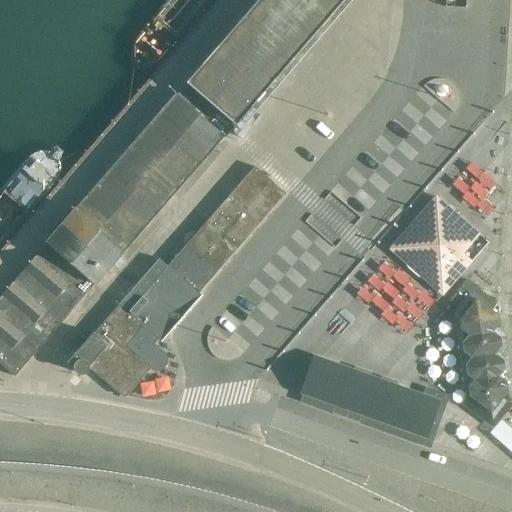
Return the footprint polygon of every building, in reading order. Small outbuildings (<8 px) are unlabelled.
[(229,133),(345,0),(258,0),(0,297),(0,364),(13,376),(220,137),(223,139),(229,133)] [(153,345),(157,340),(285,195),(254,168),(167,268),(158,260),(92,336),(68,364),(74,369),(76,373),(79,375),(83,375),(86,372),(87,368),(87,367),(99,378),(121,397),(124,398),(126,396),(149,370),(153,372),(158,372),(162,370),(165,366),(166,362),(165,358),(163,354),(153,345)] [(427,284),(442,296),(471,263),(462,255),(479,236),(438,200),(421,220),(427,225),(402,254),(431,279),(427,284)] [(497,316),(468,294),(460,288),(449,302),(464,314),(459,321),(460,330),(467,336),(462,344),(463,353),(471,359),(465,366),(466,375),(473,381),(468,388),(469,398),(491,414),(507,392),(497,316)] [(425,439),(438,402),(314,357),(300,395),(425,439)]
